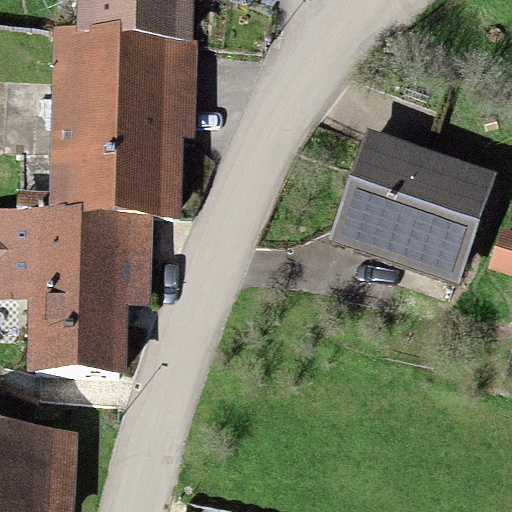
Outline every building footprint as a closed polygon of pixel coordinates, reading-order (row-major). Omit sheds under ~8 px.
[(65,0),(62,44),(181,53),(184,0),(65,0)] [(43,43),(30,221),(127,228),(151,230),(157,151),(173,152),(181,53),(62,44),(43,43)] [(354,150),(322,261),(443,296),(476,185),(354,150)] [(5,384),(87,390),(93,317),(120,319),(127,228),(30,221),(0,218),(0,305),(11,306),(5,384)] [(0,454),(0,511),(56,511),(59,456),(0,454)]
